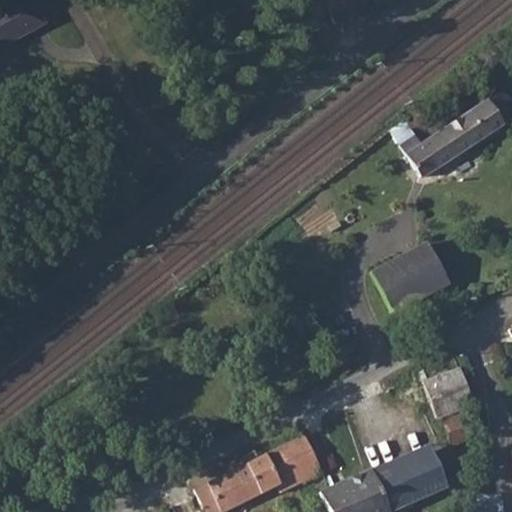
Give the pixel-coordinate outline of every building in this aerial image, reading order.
[(0,47),(7,44),(14,40),(30,31),(41,25),(28,0),(7,0),(0,4),(0,47)] [(511,105),(501,90),(405,153),(421,179),(511,120),(511,105)] [(423,245),(370,273),(392,314),(421,300),(430,316),(454,303),(423,245)] [(456,370),(422,383),(437,419),(470,406),(456,370)] [(469,411),(436,423),(445,447),(479,433),(469,411)] [(221,475),(193,489),(204,511),(223,511),(260,495),(259,492),(303,472),(306,480),(321,473),(301,429),(295,432),(297,437),(254,458),(252,455),(229,466),(231,470),(221,475)] [(419,450),(369,470),(387,511),(437,490),(419,450)] [(386,511),(387,511),(369,470),(317,492),(325,511),(386,511)]
